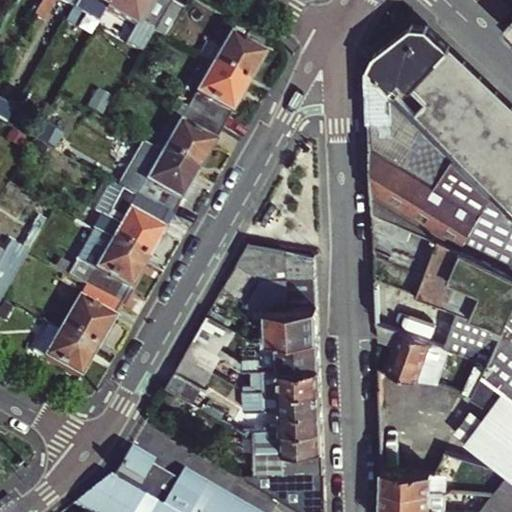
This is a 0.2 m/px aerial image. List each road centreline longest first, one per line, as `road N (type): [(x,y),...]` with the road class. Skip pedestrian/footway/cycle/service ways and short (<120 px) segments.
road 1 (tertiary): [(335,40),(284,114),(94,457)]
road 2 (tertiary): [(356,511),(335,40)]
